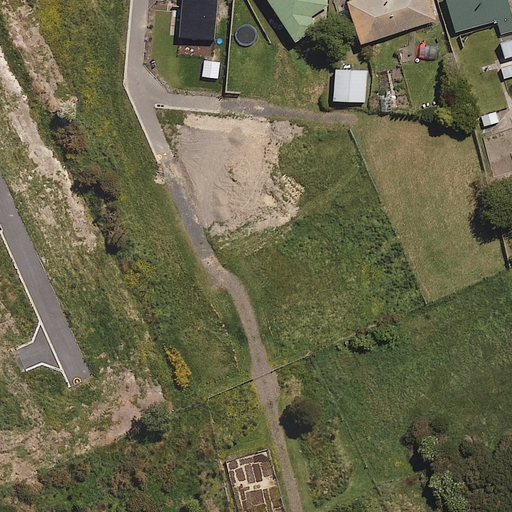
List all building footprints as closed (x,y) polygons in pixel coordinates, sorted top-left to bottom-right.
[(332,3),(329,0),(268,0),(296,43),(319,28),(311,16),(332,3)] [(436,20),(429,0),(357,0),(348,3),(362,44),(436,20)] [(511,30),(511,15),(507,0),(447,0),(457,32),(497,20),(501,34),(511,30)] [(511,75),(511,63),(502,67),(505,78),(511,75)] [(367,71),(336,70),(335,101),(365,103),(367,71)]
